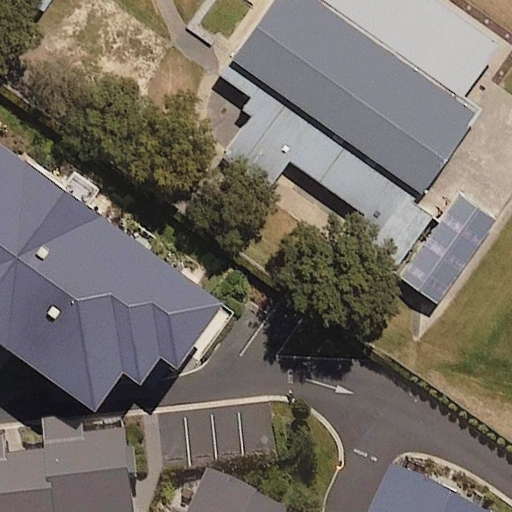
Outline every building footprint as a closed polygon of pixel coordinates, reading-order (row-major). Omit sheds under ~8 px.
[(47,0),(15,0),(38,14),(47,0)] [(491,92),(358,0),(291,0),(242,72),(419,195),(491,92)] [(73,142),(65,153),(0,107),(0,317),(91,382),(119,342),(133,352),(153,324),(173,338),(221,269),(88,175),(99,160),(73,142)] [(511,207),(511,205),(471,177),(405,270),(448,300),(511,207)] [(278,463),(274,405),(158,412),(161,470),(278,463)] [(143,511),(134,428),(0,442),(0,511),(143,511)] [(376,511),(473,511),(393,475),(376,511)] [(291,511),(230,479),(212,511),(291,511)]
